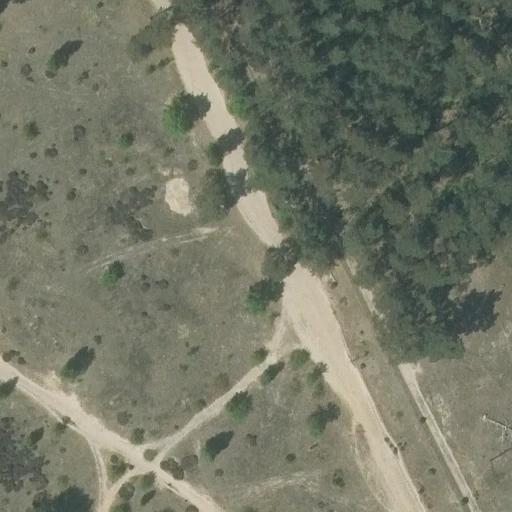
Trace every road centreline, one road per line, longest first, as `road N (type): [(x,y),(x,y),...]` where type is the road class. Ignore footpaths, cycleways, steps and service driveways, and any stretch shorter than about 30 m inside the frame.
road 1 (track): [(424,511),(162,0)]
road 2 (track): [(223,0),(474,511)]
road 3 (track): [(140,460),(73,416),(41,381),(0,361)]
